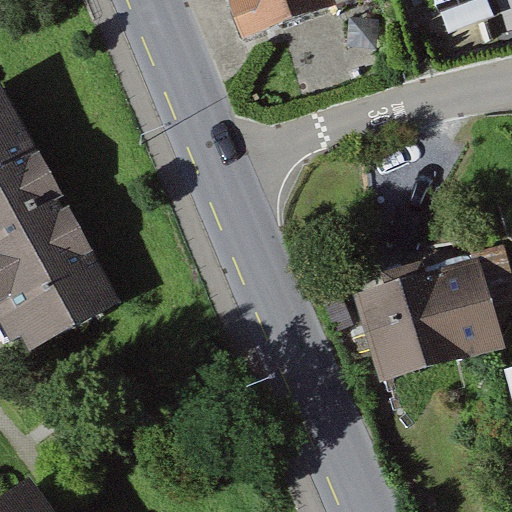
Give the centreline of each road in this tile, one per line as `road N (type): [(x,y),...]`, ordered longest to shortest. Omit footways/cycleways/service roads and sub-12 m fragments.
road 1 (tertiary): [(220,173),(363,511)]
road 2 (residential): [(220,173),(321,131),(511,82)]
road 3 (tertiary): [(150,0),(220,173)]
